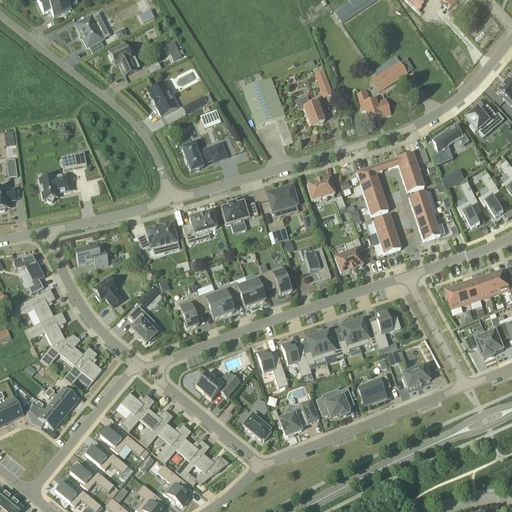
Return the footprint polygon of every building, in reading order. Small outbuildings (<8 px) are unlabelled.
[(46,0),(40,0),(37,2),(43,16),(50,13),(53,19),(71,11),(66,2),(65,0),(49,0),(47,1),(46,0)] [(351,0),(333,12),(342,25),(377,0),(351,0)] [(92,18),(75,26),(87,50),(103,41),(99,33),(105,30),(101,23),(96,26),(92,18)] [(123,31),(114,36),(118,42),(126,38),(123,31)] [(109,56),(108,56),(111,63),(112,62),(115,68),(118,66),(124,78),(136,73),(130,61),(131,60),(124,46),(108,54),(109,56)] [(395,66),(378,77),(385,89),(406,75),(399,64),(395,66)] [(158,65),(147,70),(150,76),(161,71),(158,65)] [(511,75),(498,93),(504,98),(502,100),(511,108),(511,75)] [(270,81),(242,92),(256,129),(284,119),(270,81)] [(160,87),(147,93),(152,103),(151,104),(154,109),(155,108),(161,119),(177,110),(169,95),(171,94),(172,94),(171,94),(166,84),(166,83),(166,84),(164,85),(163,85),(160,87)] [(326,83),(318,86),(323,99),(331,95),(326,83)] [(365,95),(357,97),(362,114),(365,113),(368,120),(376,118),(379,117),(380,119),(389,116),(385,102),(376,105),(375,101),(367,103),(365,95)] [(198,100),(192,103),(196,111),(202,108),(206,106),(207,107),(212,104),(210,100),(209,100),(205,102),(203,99),(203,98),(198,100)] [(306,98),(294,103),(298,113),(303,111),(305,115),(304,115),(306,120),(307,120),(310,129),(317,126),(317,127),(323,125),(322,124),(324,124),(322,118),(326,117),(319,99),(308,103),(306,98)] [(473,114),(465,120),(471,127),(469,128),(474,134),(476,133),(477,134),(487,126),(493,132),(504,122),(498,115),(496,117),(487,107),(481,113),(478,109),(476,111),(473,114)] [(201,123),(208,120),(211,128),(220,124),(215,112),(206,115),(199,118),(201,123)] [(437,156),(431,158),(435,168),(452,161),(447,149),(460,140),(464,147),(469,144),(465,137),(463,138),(456,126),(431,142),(432,145),(437,156)] [(190,147),(181,150),(184,159),(186,166),(187,166),(190,174),(194,173),(199,172),(199,171),(203,170),(201,166),(212,162),(214,165),(226,160),(222,151),(220,145),(197,154),(194,145),(190,147)] [(64,172),(63,172),(86,168),(83,155),(67,158),(69,171),(64,172)] [(387,165),(386,165),(389,172),(398,169),(399,173),(416,167),(412,156),(395,161),(396,162),(387,165)] [(15,162),(6,163),(8,180),(17,179),(15,162)] [(503,166),(500,168),(509,181),(504,185),(502,186),(511,199),(511,170),(506,163),(503,166)] [(416,167),(399,173),(403,184),(420,179),(416,167)] [(379,168),(356,175),(360,186),(376,181),(375,176),(382,174),(380,168),(379,168)] [(442,182),(446,190),(462,182),(458,174),(442,182)] [(41,181),(39,181),(44,203),(46,202),(47,204),(49,205),(51,205),(52,204),(53,203),(53,201),(56,200),(55,195),(68,193),(65,178),(52,181),(52,178),(50,179),(49,175),(40,177),(41,181)] [(489,194),(479,200),(484,209),(487,207),(495,220),(500,217),(503,215),(503,214),(498,207),(505,203),(488,176),(481,180),(489,194)] [(420,179),(403,184),(407,196),(423,190),(420,179)] [(314,184),(306,187),(311,204),(319,201),(320,204),(327,202),(326,199),(334,197),(329,180),(321,183),(321,182),(314,184)] [(376,181),(360,186),(363,197),(380,192),(376,181)] [(347,183),(340,185),(342,192),(349,190),(347,183)] [(468,204),(457,210),(462,219),(464,217),(471,231),(477,228),(480,227),(479,226),(476,218),(483,215),(468,185),(460,188),(468,204)] [(6,190),(0,191),(0,213),(4,213),(4,211),(5,211),(8,210),(9,210),(9,209),(9,208),(8,203),(15,202),(13,192),(7,193),(6,190)] [(267,197),(266,197),(267,198),(272,214),(271,214),(272,215),(273,215),(274,220),(281,218),(280,213),(296,208),(297,208),(297,207),(296,207),(292,191),(292,190),(291,190),(283,193),(282,192),(275,194),(276,195),(267,197)] [(350,191),(342,193),(344,199),(352,196),(350,191)] [(380,192),(363,197),(367,208),(384,203),(380,192)] [(408,200),(412,211),(429,205),(425,194),(408,200)] [(340,197),(334,199),(339,211),(345,209),(340,197)] [(384,203),(367,208),(371,219),(387,214),(384,203)] [(228,209),(220,211),(225,227),(232,225),(233,228),(241,225),(241,223),(248,221),(258,218),(254,205),(244,208),(243,204),(236,206),(228,209)] [(429,205),(412,211),(415,222),(432,216),(429,205)] [(191,227),(182,229),(185,239),(187,246),(193,245),(190,235),(193,235),(194,237),(207,233),(216,231),(214,223),(211,214),(189,220),(191,227)] [(432,216),(415,222),(419,233),(436,227),(432,216)] [(389,218),(372,224),(376,235),(393,229),(389,218)] [(137,239),(136,240),(142,252),(150,250),(150,251),(151,251),(153,258),(164,255),(162,248),(177,244),(172,225),(145,232),(147,238),(137,240),(137,239)] [(436,227),(419,233),(423,244),(440,238),(436,227)] [(284,229),(271,234),(271,235),(275,247),(280,245),(288,242),(284,229)] [(393,229),(376,235),(379,246),(396,241),(393,229)] [(342,258),(334,261),(340,277),(348,274),(348,275),(355,272),(355,271),(362,268),(357,254),(362,252),(360,247),(358,241),(358,240),(344,246),(347,254),(341,257),(342,258)] [(396,241),(379,246),(383,257),(400,252),(396,241)] [(88,248),(74,251),(78,267),(87,265),(86,264),(93,262),(95,270),(107,267),(104,253),(101,242),(95,244),(87,246),(88,248)] [(229,252),(231,259),(238,257),(236,250),(229,252)] [(311,257),(303,260),(309,276),(317,273),(320,284),(330,280),(321,251),(310,254),(311,257)] [(13,263),(12,263),(14,273),(17,273),(25,271),(33,287),(28,290),(31,296),(43,290),(39,282),(44,279),(37,265),(34,266),(33,263),(32,260),(26,261),(26,260),(16,262),(13,263)] [(191,271),(197,269),(196,263),(189,265),(191,271)] [(267,274),(261,276),(266,288),(275,285),(277,289),(280,297),(292,293),(292,292),(291,292),(289,286),(288,286),(281,268),(267,274)] [(504,274),(493,277),(500,296),(510,293),(508,286),(504,274)] [(257,283),(247,286),(255,306),(265,303),(262,294),(260,290),(266,288),(261,276),(255,278),(257,283)] [(493,277),(484,280),(490,299),(500,296),(493,277)] [(107,280),(92,291),(96,297),(95,298),(99,303),(100,302),(101,303),(104,300),(112,310),(122,302),(121,302),(114,293),(116,292),(114,289),(116,289),(110,281),(109,282),(107,280)] [(484,280),(474,284),(480,303),(490,299),(484,280)] [(474,284),(464,287),(471,306),(480,303),(474,284)] [(236,285),(230,287),(234,300),(240,298),(241,302),(244,310),(255,306),(247,286),(237,290),(236,285)] [(192,301),(178,306),(185,324),(183,325),(186,331),(185,331),(186,332),(198,327),(195,319),(193,315),(201,312),(203,311),(198,299),(197,297),(196,292),(194,287),(192,288),(187,289),(192,301)] [(230,287),(214,293),(223,318),(233,314),(229,302),(234,300),(230,287)] [(464,287),(455,290),(461,309),(471,306),(464,287)] [(446,297),(444,298),(446,304),(448,303),(451,312),(461,309),(455,290),(444,293),(446,297)] [(29,303),(14,310),(18,319),(33,312),(35,315),(40,325),(53,319),(46,306),(55,302),(50,292),(29,303)] [(214,293),(198,299),(203,311),(208,309),(210,313),(213,322),(223,318),(214,293)] [(138,308),(127,319),(135,327),(130,331),(145,346),(148,344),(149,345),(155,340),(153,338),(156,336),(150,330),(151,329),(146,323),(144,324),(138,319),(143,314),(138,308)] [(379,321),(369,325),(372,334),(377,347),(379,352),(388,349),(384,336),(400,330),(396,319),(389,321),(386,313),(377,316),(379,321)] [(40,325),(25,333),(30,343),(45,335),(51,348),(64,342),(58,329),(66,325),(61,315),(53,319),(40,325)] [(497,320),(491,322),(494,329),(500,327),(499,325),(497,320)] [(357,322),(351,324),(359,349),(369,345),(370,350),(377,347),(372,334),(366,336),(362,323),(358,324),(357,322)] [(345,342),(338,344),(343,357),(349,355),(349,352),(359,349),(351,324),(344,327),(345,328),(341,330),(345,342)] [(506,325),(500,327),(505,338),(510,336),(511,339),(511,340),(511,326),(507,328),(506,325)] [(505,338),(500,327),(494,329),(496,333),(486,337),(493,356),(494,356),(503,352),(500,344),(499,341),(505,338)] [(6,330),(0,332),(0,345),(10,341),(6,330)] [(323,334),(316,336),(324,360),(334,357),(336,361),(343,359),(343,357),(338,344),(332,347),(328,334),(324,335),(323,334)] [(484,334),(464,342),(465,344),(469,351),(470,352),(478,349),(480,353),(479,354),(481,359),(482,358),(484,362),(494,357),(494,356),(493,356),(486,337),(484,334)] [(314,363),(324,360),(316,336),(310,338),(310,340),(306,341),(310,354),(304,356),(308,368),(315,366),(314,363)] [(51,348),(40,362),(48,369),(59,356),(73,368),(82,357),(74,350),(77,346),(72,338),(64,342),(51,348)] [(290,345),(281,348),(287,368),(296,365),(301,379),(305,378),(311,376),(308,368),(304,356),(301,347),(292,350),(290,345)] [(73,368),(62,381),(71,388),(82,375),(92,384),(101,373),(104,369),(101,372),(91,364),(97,357),(88,350),(82,357),(73,368)] [(265,353),(256,356),(263,376),(272,373),(278,391),(288,388),(277,355),(267,358),(265,353)] [(397,354),(386,358),(390,368),(401,364),(397,354)] [(387,370),(384,362),(378,365),(381,372),(387,370)] [(32,366),(25,374),(32,380),(39,371),(32,366)] [(403,380),(402,380),(405,389),(406,388),(408,392),(416,388),(416,389),(422,387),(422,386),(430,383),(428,380),(430,379),(426,371),(425,367),(417,370),(416,368),(408,371),(409,374),(402,376),(403,380)] [(198,381),(195,385),(196,388),(195,389),(203,395),(203,396),(211,403),(218,393),(226,400),(239,384),(231,377),(230,377),(222,387),(218,384),(215,381),(214,382),(206,375),(201,382),(198,381)] [(374,384),(357,391),(364,409),(364,407),(385,398),(386,400),(387,400),(384,392),(390,390),(386,377),(374,382),(374,384)] [(64,389),(55,400),(70,412),(78,401),(64,389)] [(323,400),(315,402),(322,420),(329,417),(330,420),(339,417),(339,419),(348,416),(347,414),(348,413),(347,410),(354,407),(347,390),(337,394),(339,399),(325,405),(323,400)] [(130,416),(120,429),(128,436),(139,423),(148,411),(154,404),(146,397),(140,404),(130,396),(133,393),(132,392),(120,407),(130,416)] [(15,400),(2,406),(11,423),(23,417),(15,400)] [(55,400),(47,410),(61,422),(70,412),(55,400)] [(260,401),(256,406),(262,411),(260,414),(264,417),(267,414),(265,405),(260,401)] [(279,424),(277,425),(279,430),(281,429),(285,440),(287,439),(288,441),(293,438),(293,437),(301,433),(300,429),(308,426),(319,422),(313,409),(311,402),(299,407),(302,413),(294,416),(286,419),(279,422),(278,422),(279,424)] [(2,406),(0,406),(0,427),(11,423),(2,406)] [(38,419),(37,420),(53,433),(54,433),(53,432),(61,422),(47,410),(38,420),(38,419)] [(149,431),(138,444),(147,451),(157,438),(167,427),(172,419),(164,413),(158,420),(148,411),(139,423),(149,431)] [(270,414),(273,422),(278,420),(276,412),(270,414)] [(251,417),(242,428),(260,444),(262,442),(263,444),(269,437),(267,435),(270,433),(263,427),(267,423),(261,418),(258,422),(251,417)] [(167,446),(156,459),(165,466),(176,453),(185,442),(191,435),(182,428),(176,435),(167,427),(157,438),(167,446)] [(104,433),(100,438),(111,448),(110,450),(117,457),(117,456),(125,447),(131,452),(139,459),(140,457),(144,452),(118,431),(113,437),(107,431),(106,431),(104,433)] [(186,461),(175,474),(183,481),(203,457),(209,450),(201,443),(195,450),(185,442),(176,453),(186,461)] [(89,452),(85,457),(104,473),(110,466),(122,476),(128,469),(103,449),(98,455),(92,450),(91,449),(89,452)] [(201,487),(228,466),(219,458),(213,465),(203,457),(183,481),(193,489),(197,484),(201,487)] [(74,470),(70,475),(81,485),(80,487),(87,493),(95,484),(108,495),(114,488),(88,467),(83,473),(77,468),(76,467),(74,470)] [(163,468),(157,476),(170,487),(163,496),(174,505),(175,503),(182,509),(188,501),(183,498),(190,490),(163,468)] [(68,492),(61,486),(55,494),(74,510),(80,502),(91,511),(92,511),(98,506),(73,486),(68,492)] [(144,502),(135,511),(160,511),(165,506),(143,487),(136,496),(144,502)] [(0,511),(11,500),(0,490),(0,511)] [(11,500),(0,511),(21,511),(23,510),(11,500)] [(124,511),(111,501),(105,509),(108,511),(124,511)]
